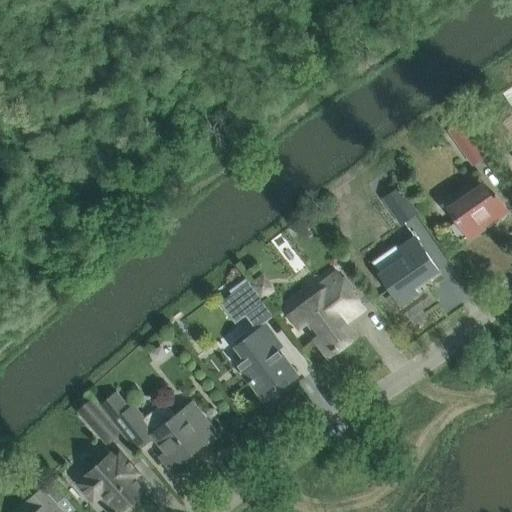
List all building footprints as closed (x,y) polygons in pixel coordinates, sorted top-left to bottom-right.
[(472,163),(483,156),(460,123),(449,130),(472,163)] [(449,226),(460,241),(505,209),(494,195),(491,197),(483,185),(450,209),(458,220),(449,226)] [(401,222),(416,211),(399,187),(384,197),(401,222)] [(380,274),(389,287),(400,303),(413,294),(414,295),(418,292),(414,286),(438,269),(416,237),(401,247),(406,255),(380,274)] [(261,272),(249,281),(257,291),(260,296),(273,287),(261,272)] [(321,335),(317,338),(329,354),(353,336),(343,323),(363,308),(337,274),(325,282),(329,287),(301,308),(321,335)] [(230,295),(246,316),(257,332),(237,347),(245,359),(239,364),(251,381),(250,382),(252,385),(254,384),(260,393),(275,382),(279,387),(296,375),(278,351),(282,348),(265,326),(263,328),(251,312),(264,302),(249,281),(230,295)] [(116,391),(101,403),(137,449),(154,435),(176,463),(215,433),(192,404),(174,418),(163,403),(140,421),(116,391)] [(91,400),(80,410),(108,439),(118,429),(91,400)] [(113,511),(118,511),(142,491),(131,478),(135,474),(136,475),(137,474),(118,453),(113,458),(106,450),(96,460),(100,464),(78,484),(93,501),(102,493),(116,510),(113,511)] [(32,511),(60,511),(39,488),(28,499),(36,508),(32,511)]
